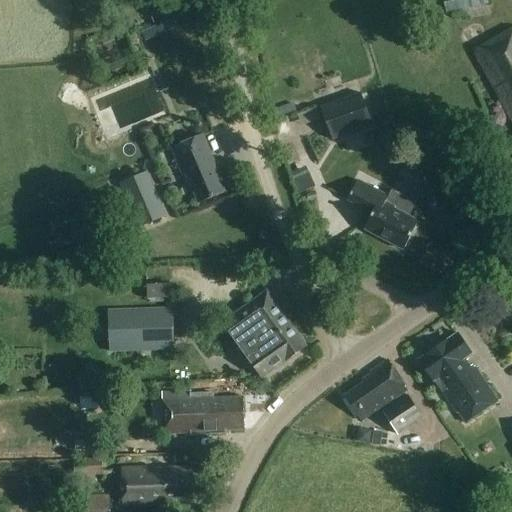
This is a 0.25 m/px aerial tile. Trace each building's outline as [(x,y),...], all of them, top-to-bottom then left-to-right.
[(465,0),(443,6),(446,18),(487,7),(485,0),(465,0)] [(511,32),(473,54),(511,124),(511,32)] [(321,108),(332,140),(371,126),(360,94),(321,108)] [(217,173),(202,137),(171,150),(182,173),(186,171),(199,203),(224,193),(215,173),(217,173)] [(120,184),(139,228),(165,217),(145,173),(120,184)] [(292,180),(299,194),(313,188),(307,173),(292,180)] [(372,216),(364,231),(403,252),(418,222),(394,209),(397,203),(356,182),(346,203),(372,216)] [(148,288),(148,302),(171,302),(171,288),(148,288)] [(223,325),(262,380),(304,351),(274,306),(267,311),(259,299),(223,325)] [(107,322),(108,348),(108,352),(174,349),(172,307),(107,310),(107,322)] [(419,359),(433,379),(441,390),(456,412),(457,411),(464,422),(497,400),(474,366),(473,367),(465,356),(471,352),(458,333),(447,340),(446,340),(425,354),(426,354),(419,359)] [(343,396),(360,420),(406,388),(386,360),(369,372),(372,376),(343,396)] [(224,430),(243,430),(242,397),(212,398),(211,393),(190,394),(190,391),(162,392),(164,433),(190,432),(191,436),(225,435),(224,430)] [(383,412),(397,435),(423,418),(408,396),(383,412)] [(373,432),(371,445),(380,446),(381,434),(373,432)] [(82,474),(102,474),(102,459),(82,460),(82,464),(74,464),(74,473),(82,473),(82,474)] [(121,471),(122,508),(154,507),(154,503),(193,502),(193,470),(121,471)] [(491,472),(484,476),(489,486),(496,482),(491,472)] [(77,497),(77,511),(109,511),(109,496),(77,497)]
